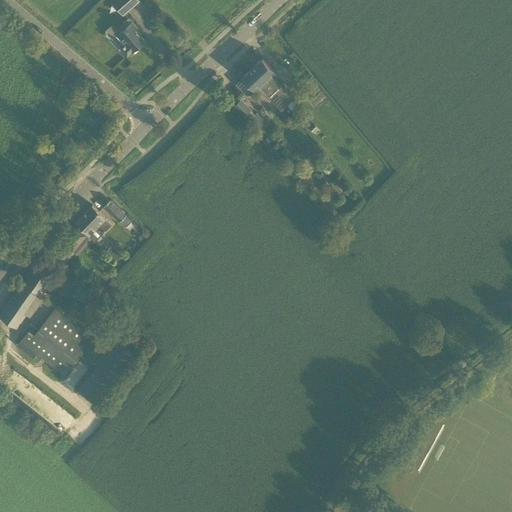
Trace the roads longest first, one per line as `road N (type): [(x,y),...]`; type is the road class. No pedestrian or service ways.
road 1 (secondary): [(0,277),(147,125)]
road 2 (unclassified): [(147,125),(5,0)]
road 3 (secondary): [(147,125),(281,0)]
